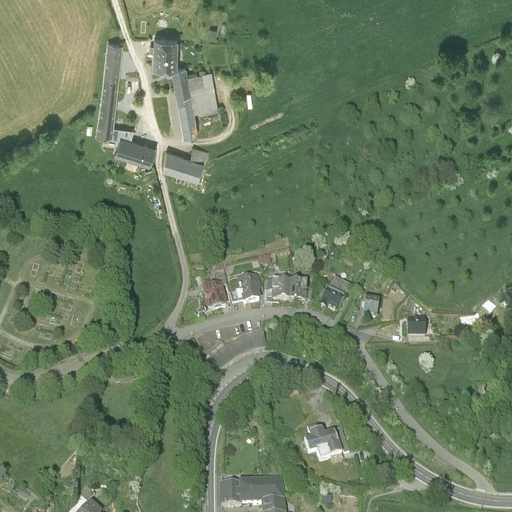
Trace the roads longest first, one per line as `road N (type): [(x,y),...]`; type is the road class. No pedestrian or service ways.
road 1 (residential): [(491,500),(479,480),(406,422),(338,332),(299,315),(221,324),(53,396),(0,396)]
road 2 (secondary): [(491,500),(424,477),(332,381),(288,366),(250,375),(219,405),(208,447),(207,511)]
